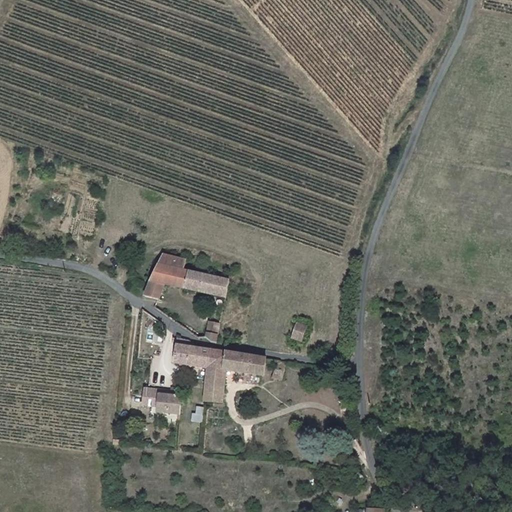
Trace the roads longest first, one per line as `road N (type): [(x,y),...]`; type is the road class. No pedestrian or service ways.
road 1 (unclassified): [(471,0),(371,241),(358,368)]
road 2 (unclassified): [(0,254),(93,270),(182,332),(224,350),(358,368)]
road 3 (unclassified): [(358,368),(362,429),(399,511)]
